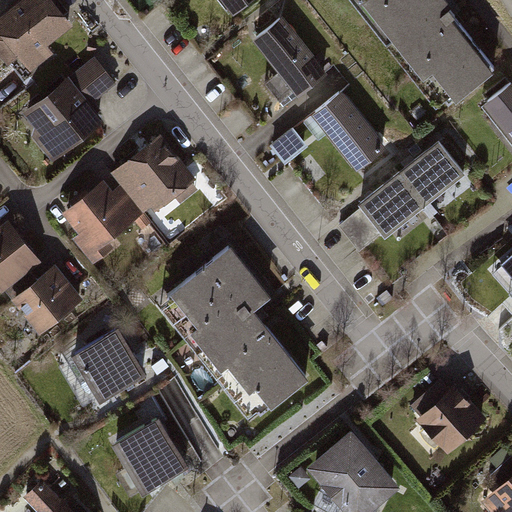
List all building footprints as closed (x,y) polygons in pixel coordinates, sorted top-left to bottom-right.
[(73,27),(52,0),(22,0),(0,16),(0,21),(5,29),(0,32),(0,55),(9,68),(20,59),(30,73),(56,54),(49,45),(73,27)] [(252,0),(219,0),(232,16),(252,0)] [(495,70),(439,0),(372,0),(455,102),(495,70)] [(286,17),(257,39),(300,96),(330,73),(286,17)] [(98,55),(19,114),(55,161),(105,123),(93,107),(121,86),(98,55)] [(511,84),(484,105),(511,142),(511,84)] [(344,90),(313,113),(357,172),(388,149),(344,90)] [(297,128),(278,142),(290,157),(308,143),(297,128)] [(88,194),(61,214),(97,263),(122,245),(116,237),(173,196),(179,204),(202,187),(163,135),(137,154),(116,169),(127,184),(115,193),(106,181),(88,194)] [(466,175),(439,140),(409,163),(385,182),(359,203),(386,237),(466,175)] [(42,263),(7,220),(0,225),(0,289),(3,294),(42,263)] [(232,245),(171,293),(197,326),(191,331),(220,368),(229,361),(268,411),(311,377),(257,308),(272,297),(232,245)] [(85,301),(57,265),(13,300),(41,336),(85,301)] [(123,327),(74,354),(101,402),(149,374),(123,327)] [(451,454),(494,415),(461,379),(454,385),(446,377),(415,404),(424,414),(419,419),(451,454)] [(161,416),(115,441),(142,493),(189,468),(161,416)] [(354,428),(309,465),(347,511),(372,511),(403,487),(354,428)] [(511,474),(484,499),(495,511),(501,511),(508,507),(511,511),(511,474)] [(41,511),(77,511),(47,479),(28,497),(41,511)]
